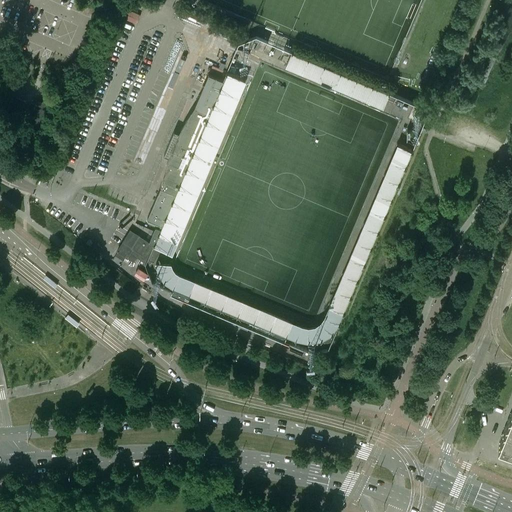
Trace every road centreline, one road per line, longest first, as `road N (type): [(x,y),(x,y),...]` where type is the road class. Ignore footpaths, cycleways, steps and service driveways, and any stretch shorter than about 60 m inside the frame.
road 1 (primary): [(19,464),(199,456),(349,482)]
road 2 (tertiary): [(257,425),(201,403),(0,232)]
road 3 (primary): [(257,425),(128,422),(0,434)]
road 4 (unclassified): [(489,323),(444,376),(416,439),(383,457)]
road 5 (unclassified): [(456,487),(446,449),(489,323)]
road 6 (primary): [(383,457),(257,425)]
